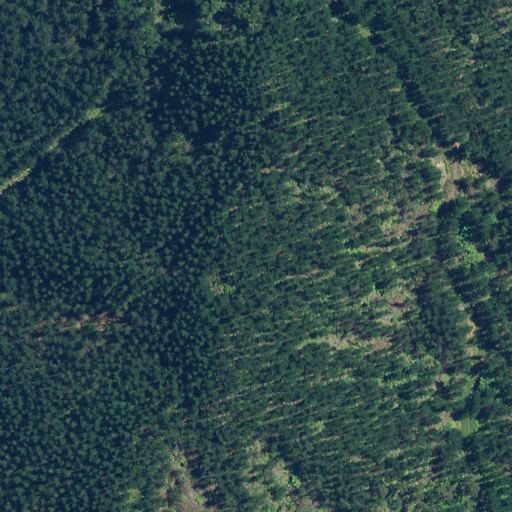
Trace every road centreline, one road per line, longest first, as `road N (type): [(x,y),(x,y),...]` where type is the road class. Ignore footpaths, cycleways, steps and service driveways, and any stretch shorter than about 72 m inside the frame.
road 1 (track): [(390,0),(415,67),(502,208),(479,412),(493,511)]
road 2 (track): [(0,176),(111,75),(170,0)]
